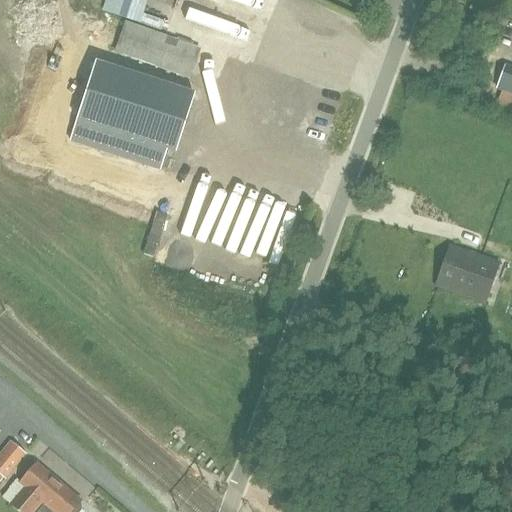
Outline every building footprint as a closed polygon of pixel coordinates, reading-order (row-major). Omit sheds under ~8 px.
[(210,0),(201,0),(199,8),(261,27),(265,16),(210,0)] [(204,46),(129,24),(119,57),(194,79),(204,46)] [(95,63),(70,142),(159,171),(166,150),(174,153),(193,94),(95,63)] [(278,130),(292,85),(233,67),(219,112),(278,130)] [(511,69),(505,67),(497,90),(511,95),(511,69)] [(449,245),(434,286),(483,304),(498,263),(449,245)] [(437,449),(462,456),(466,441),(442,434),(437,449)] [(0,475),(5,480),(26,455),(9,441),(0,451),(0,475)] [(35,464),(18,484),(24,489),(10,505),(18,511),(30,511),(40,500),(54,511),(70,511),(80,501),(35,464)]
